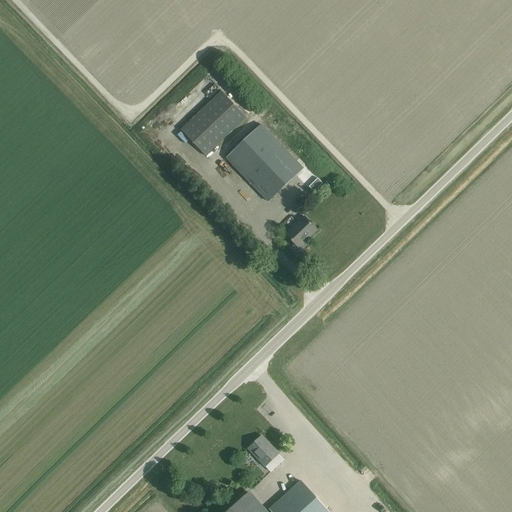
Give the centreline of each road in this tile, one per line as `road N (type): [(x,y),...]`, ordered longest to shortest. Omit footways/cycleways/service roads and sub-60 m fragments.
road 1 (unclassified): [(98,511),(511,114)]
road 2 (track): [(133,122),(15,0)]
